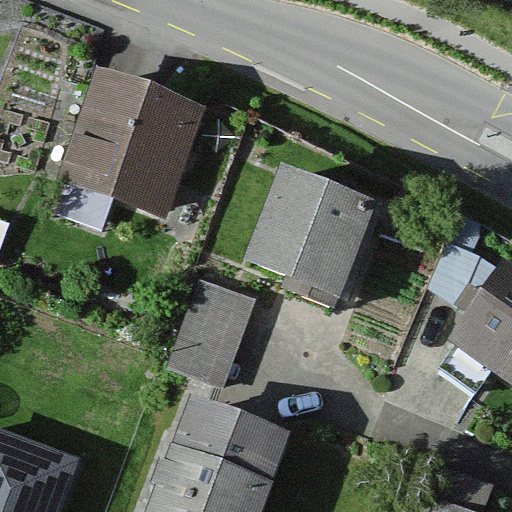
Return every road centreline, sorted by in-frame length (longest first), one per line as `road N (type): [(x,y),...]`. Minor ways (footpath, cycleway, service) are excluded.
road 1 (tertiary): [(511,151),(331,62),(165,0)]
road 2 (residential): [(511,473),(378,420),(265,355)]
